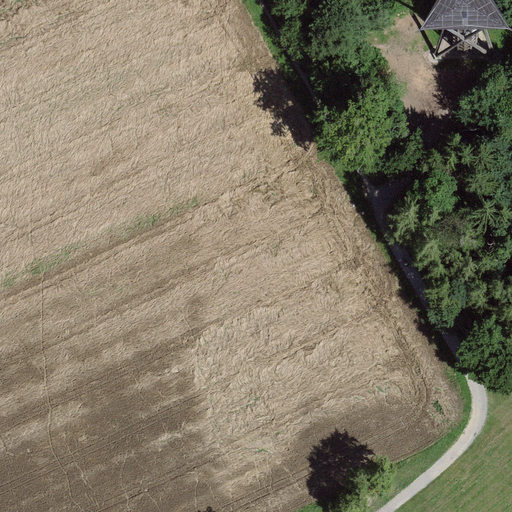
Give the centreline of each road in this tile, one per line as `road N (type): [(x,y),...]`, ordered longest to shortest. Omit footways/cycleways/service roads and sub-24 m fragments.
road 1 (track): [(376,206),(469,367),(480,407),(456,453),(386,511)]
road 2 (track): [(511,65),(446,117),(376,206)]
